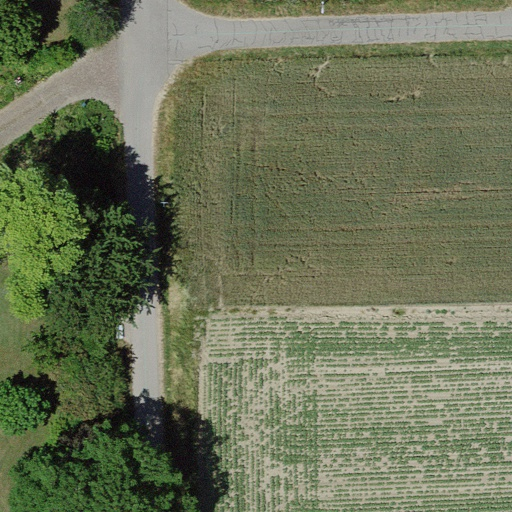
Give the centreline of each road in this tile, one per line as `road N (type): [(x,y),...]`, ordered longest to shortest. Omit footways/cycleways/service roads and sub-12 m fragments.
road 1 (track): [(148,511),(135,41)]
road 2 (residential): [(135,41),(511,28)]
